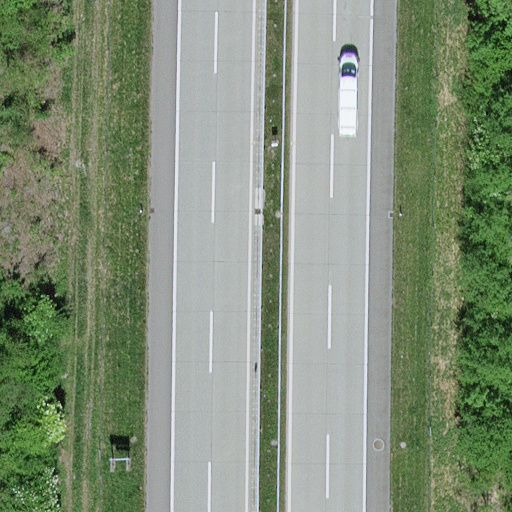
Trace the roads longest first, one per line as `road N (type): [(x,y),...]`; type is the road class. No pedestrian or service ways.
road 1 (motorway): [(219,0),(215,511)]
road 2 (motorway): [(333,511),(336,0)]
